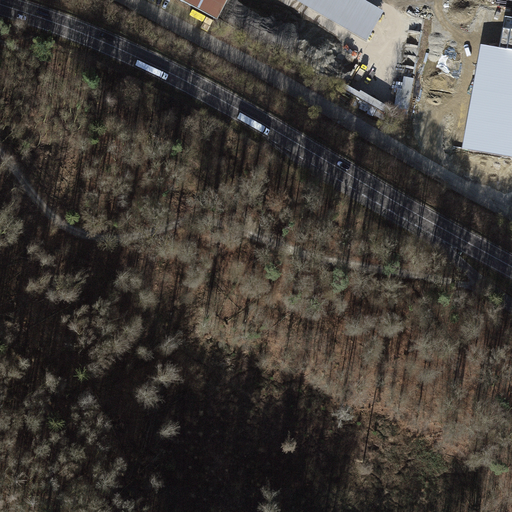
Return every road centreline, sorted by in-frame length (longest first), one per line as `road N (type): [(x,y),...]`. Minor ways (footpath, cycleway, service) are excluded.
road 1 (track): [(511,313),(455,282),(324,260),(207,219),(148,237),(80,236),(55,218),(0,147)]
road 2 (residential): [(511,213),(131,0)]
road 3 (trunk): [(0,4),(154,65),(373,188)]
road 4 (trunk): [(373,188),(511,307)]
road 5 (trunk): [(373,188),(511,267)]
